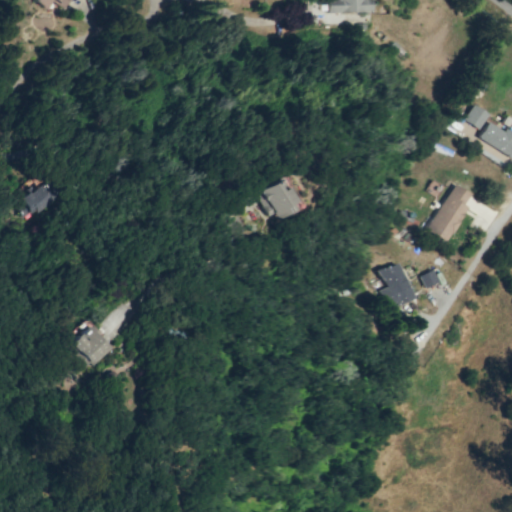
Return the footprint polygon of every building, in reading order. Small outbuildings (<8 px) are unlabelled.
[(29,0),(44,9),(49,1),(60,8),(64,0),(29,0)] [(325,0),(325,12),(369,11),(368,0),(325,0)] [(459,119),(475,129),(484,114),(469,104),(459,119)] [(474,137),(510,158),(511,153),(511,135),(500,129),(499,130),(483,121),(474,137)] [(14,201),(25,217),(35,210),(36,212),(55,199),(42,181),(14,201)] [(256,189),(272,218),(292,208),(281,187),(276,190),(271,181),(256,189)] [(464,207),(459,204),(465,193),(448,183),(422,230),(444,242),(464,207)] [(385,287),(379,290),(387,309),(411,299),(395,262),(377,270),(385,287)] [(423,288),(438,281),(431,267),(416,275),(423,288)] [(67,342),(90,366),(109,348),(87,324),(67,342)]
